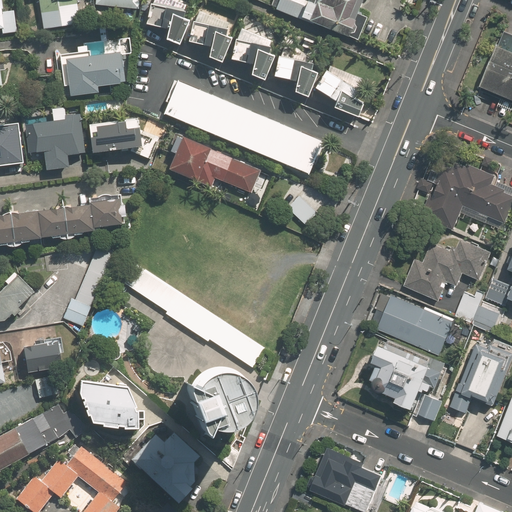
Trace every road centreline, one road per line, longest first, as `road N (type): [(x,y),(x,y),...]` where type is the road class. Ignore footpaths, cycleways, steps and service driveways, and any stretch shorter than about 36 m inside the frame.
road 1 (secondary): [(414,103),(293,403)]
road 2 (residential): [(511,496),(293,403)]
